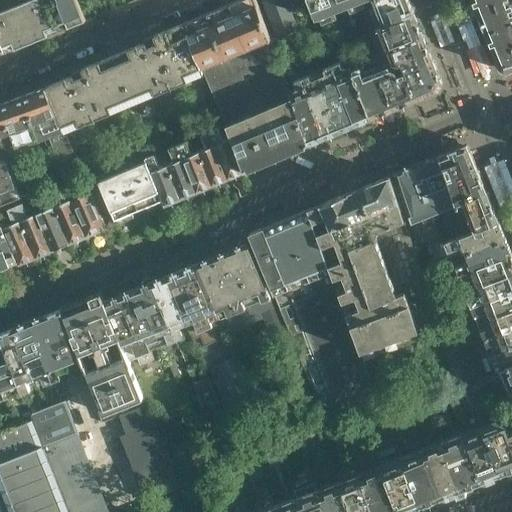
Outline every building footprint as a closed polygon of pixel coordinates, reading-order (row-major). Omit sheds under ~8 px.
[(86,21),(77,0),(30,0),(14,7),(29,44),(86,21)] [(269,36),(278,33),(266,0),(239,0),(231,4),(259,78),(281,69),(269,36)] [(414,12),(409,0),(308,0),(316,19),(366,0),(374,0),(384,24),(414,12)] [(473,0),(479,13),(510,0),(473,0)] [(511,0),(510,0),(479,13),(486,31),(511,21),(511,0)] [(259,78),(231,4),(183,23),(201,66),(215,97),(259,78)] [(0,55),(29,44),(14,7),(0,12),(0,55)] [(414,12),(384,24),(378,26),(388,49),(423,35),(414,12)] [(511,21),(486,31),(494,53),(511,45),(511,21)] [(201,66),(183,23),(153,36),(145,40),(146,42),(114,55),(134,102),(177,84),(175,77),(201,66)] [(432,58),(423,35),(388,49),(392,61),(398,64),(402,62),(404,69),(432,58)] [(341,44),(340,41),(338,37),(323,43),(326,51),(341,44)] [(394,108),(379,72),(380,72),(368,43),(345,52),(352,70),(372,117),(394,108)] [(511,45),(494,53),(500,68),(501,69),(505,71),(506,71),(511,68),(511,45)] [(134,102),(114,55),(81,69),(73,73),(74,75),(46,87),(62,124),(88,113),(91,120),(134,102)] [(442,83),(432,58),(404,69),(406,74),(416,98),(440,89),(442,84),(442,83)] [(372,117),(352,70),(345,73),(340,63),(333,66),(357,123),(372,117)] [(357,123),(333,66),(325,69),(329,80),(322,83),(341,130),(357,123)] [(416,98),(406,74),(399,77),(396,69),(391,67),(380,72),(379,72),(394,108),(416,98)] [(309,143),(291,96),(281,69),(259,78),(288,152),(309,143)] [(341,130),(322,83),(314,86),(310,76),(302,79),(326,136),(341,130)] [(288,152),(259,78),(215,97),(226,123),(232,136),(245,170),(288,152)] [(326,136),(302,79),(295,82),(299,93),(291,96),(309,143),(326,136)] [(62,124),(46,87),(24,95),(31,115),(35,113),(43,134),(45,133),(48,137),(55,153),(56,152),(58,158),(74,152),(62,124)] [(43,134),(35,113),(31,115),(24,95),(2,103),(17,143),(43,134)] [(17,143),(2,103),(0,103),(0,144),(6,143),(7,145),(9,146),(17,143)] [(245,170),(232,136),(223,140),(217,127),(209,130),(229,177),(245,170)] [(229,177),(209,130),(201,134),(207,147),(199,150),(213,183),(229,177)] [(213,183),(199,150),(191,154),(185,140),(177,144),(197,190),(213,183)] [(197,190),(177,144),(169,147),(175,160),(167,164),(181,197),(197,190)] [(487,191),(469,148),(467,144),(437,156),(456,204),(463,201),(487,191)] [(181,197),(167,164),(159,167),(153,154),(146,157),(150,166),(165,203),(181,197)] [(456,204),(437,156),(395,173),(414,221),(456,204)] [(81,168),(76,157),(60,164),(65,175),(81,168)] [(0,177),(8,174),(2,158),(0,158),(0,177)] [(33,165),(31,158),(23,160),(26,167),(33,165)] [(26,167),(23,160),(16,163),(19,170),(26,167)] [(165,203),(150,166),(102,186),(117,223),(134,216),(132,212),(146,206),(148,210),(165,203)] [(17,198),(8,174),(0,177),(0,204),(5,203),(13,200),(17,198)] [(423,273),(390,175),(309,208),(309,209),(315,224),(326,219),(331,230),(319,234),(325,248),(337,243),(343,257),(330,262),(336,276),(343,273),(349,288),(342,291),(346,301),(358,296),(362,307),(350,312),(367,352),(417,332),(422,347),(436,342),(414,284),(397,291),(394,285),(423,273)] [(107,228),(91,191),(80,195),(74,181),(59,188),(65,202),(53,206),(69,243),(107,228)] [(499,222),(486,192),(487,191),(463,201),(475,231),(499,222)] [(69,244),(69,243),(53,206),(50,199),(35,205),(39,213),(54,250),(69,244)] [(54,250),(39,213),(28,217),(22,203),(15,206),(13,200),(5,203),(13,223),(3,227),(18,263),(19,264),(54,250)] [(319,234),(315,224),(309,209),(264,227),(287,284),(295,303),(342,420),(383,405),(362,354),(367,352),(350,312),(346,301),(342,291),(336,276),(330,262),(325,248),(319,234)] [(0,269),(18,263),(3,227),(0,219),(0,269)] [(463,255),(506,237),(499,222),(475,231),(445,243),(449,251),(460,247),(463,255)] [(287,284),(264,227),(250,233),(281,309),(295,303),(287,284)] [(459,275),(511,253),(506,237),(463,255),(466,263),(455,268),(459,275)] [(331,433),(280,309),(252,241),(197,264),(216,311),(266,433),(271,445),(274,453),(331,433)] [(476,287),(511,271),(511,253),(459,275),(462,283),(473,279),(476,286),(476,287)] [(216,311),(197,264),(170,275),(189,322),(196,320),(200,330),(214,324),(210,314),(216,311)] [(472,307),(511,290),(511,271),(476,287),(476,286),(465,291),(472,307)] [(189,322),(170,275),(155,281),(178,339),(185,336),(181,326),(189,322)] [(178,339),(155,281),(140,287),(159,335),(167,331),(171,341),(178,339)] [(159,335),(140,287),(105,301),(124,349),(135,344),(139,355),(143,353),(146,358),(155,354),(149,339),(159,335)] [(478,323),(511,309),(511,290),(472,307),(478,323)] [(146,404),(124,349),(105,301),(101,292),(90,297),(89,298),(64,308),(63,308),(63,307),(62,308),(87,371),(104,414),(116,409),(119,415),(146,404)] [(345,427),(342,420),(295,303),(281,309),(280,309),(331,433),(345,427)] [(87,371),(62,308),(35,318),(30,320),(54,380),(62,377),(57,366),(77,358),(83,373),(87,371)] [(485,339),(511,327),(511,309),(478,323),(485,339)] [(54,380),(30,320),(14,327),(34,375),(42,372),(46,383),(54,380)] [(34,375),(14,327),(0,332),(0,337),(2,342),(21,391),(22,393),(30,389),(26,378),(34,375)] [(502,350),(511,346),(511,327),(485,339),(488,347),(499,342),(502,350)] [(21,391),(2,342),(0,342),(0,380),(7,397),(21,391)] [(504,369),(511,365),(511,346),(502,350),(506,358),(495,363),(498,371),(504,369)] [(197,383),(208,404),(223,396),(213,376),(197,383)] [(458,387),(455,377),(436,384),(439,394),(458,387)] [(490,399),(482,378),(467,383),(475,404),(490,399)] [(478,412),(475,404),(467,383),(460,386),(461,389),(448,394),(464,436),(482,481),(502,473),(478,412)] [(72,398),(67,384),(57,388),(63,402),(66,400),(72,398)] [(448,394),(437,398),(440,406),(451,402),(448,394)] [(66,400),(63,402),(32,414),(34,420),(31,421),(36,431),(72,417),(66,400)] [(119,415),(126,433),(121,434),(147,498),(147,500),(179,487),(178,483),(173,470),(146,404),(119,415)] [(511,469),(511,441),(509,433),(498,404),(478,412),(502,473),(511,469)] [(79,433),(72,417),(36,431),(42,447),(79,433)] [(0,480),(4,491),(0,493),(0,511),(67,511),(61,496),(55,480),(48,464),(42,447),(36,431),(31,421),(0,433),(0,480)] [(371,454),(361,427),(345,433),(356,459),(371,454)] [(85,449),(79,433),(42,447),(48,464),(85,449)] [(271,445),(266,433),(238,444),(243,457),(271,445)] [(356,459),(345,433),(332,438),(342,464),(356,459)] [(482,481),(464,436),(444,443),(462,489),(482,481)] [(462,489),(444,443),(424,451),(441,497),(462,489)] [(92,465),(85,449),(48,464),(55,480),(92,465)] [(441,497),(424,451),(403,459),(421,505),(441,497)] [(281,455),(270,459),(273,467),(284,462),(281,455)] [(178,483),(213,469),(208,456),(173,470),(178,483)] [(401,511),(421,505),(403,459),(383,467),(400,511),(401,511)] [(98,482),(92,465),(55,480),(61,496),(98,482)] [(252,466),(241,470),(244,477),(255,473),(252,466)] [(400,511),(383,467),(362,475),(376,511),(400,511)] [(376,511),(362,475),(341,483),(352,511),(376,511)] [(327,511),(320,491),(316,480),(295,488),(299,500),(303,511),(327,511)] [(68,511),(105,498),(98,482),(61,496),(67,511),(68,511)] [(352,511),(341,483),(320,491),(327,511),(352,511)] [(110,511),(105,498),(68,511),(110,511)] [(303,511),(299,500),(279,507),(280,511),(303,511)]
